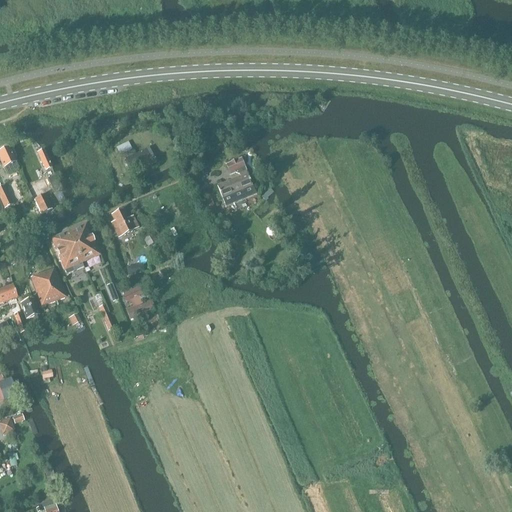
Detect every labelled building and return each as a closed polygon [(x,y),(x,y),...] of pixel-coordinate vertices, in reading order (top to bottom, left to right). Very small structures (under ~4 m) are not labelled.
[(128,142),(116,148),(120,156),(122,155),(132,150),(128,142)] [(0,152),(0,161),(5,171),(11,183),(6,186),(13,199),(21,195),(8,167),(15,163),(8,149),(6,150),(5,149),(2,150),(2,152),(0,152)] [(125,160),(129,169),(140,164),(143,170),(156,164),(148,149),(125,160)] [(44,151),(36,154),(45,172),(52,169),(44,151)] [(227,165),(231,175),(236,173),(239,175),(241,177),(217,187),(223,200),(253,187),(242,159),(227,165)] [(47,179),(52,190),(59,187),(54,176),(47,179)] [(4,187),(0,188),(0,201),(4,209),(12,205),(4,187)] [(34,201),(41,215),(52,210),(45,196),(34,201)] [(211,199),(204,202),(209,215),(217,212),(211,199)] [(111,224),(118,239),(133,232),(123,210),(111,216),(114,222),(111,224)] [(51,239),(64,271),(66,275),(74,272),(72,268),(99,256),(86,224),(51,239)] [(140,233),(155,258),(163,253),(148,228),(140,233)] [(134,267),(126,268),(128,276),(136,274),(134,267)] [(30,279),(42,307),(66,299),(54,270),(30,279)] [(95,295),(104,292),(96,273),(87,277),(95,295)] [(114,283),(107,285),(111,301),(118,300),(114,283)] [(0,290),(0,304),(17,298),(12,286),(0,290)] [(121,293),(125,303),(145,294),(142,286),(121,293)] [(100,294),(95,296),(99,306),(104,304),(100,294)] [(20,304),(26,320),(33,318),(35,325),(41,323),(33,300),(20,304)] [(126,310),(130,320),(155,311),(151,301),(126,310)] [(111,322),(107,312),(101,315),(106,325),(111,322)] [(13,316),(18,327),(24,325),(19,313),(13,316)] [(80,323),(76,315),(70,318),(74,326),(80,323)] [(18,327),(20,334),(26,332),(24,325),(18,327)] [(43,380),(53,379),(53,371),(48,371),(47,368),(41,369),(43,380)] [(4,383),(2,377),(0,377),(0,398),(2,398),(3,400),(17,395),(11,380),(4,383)] [(12,419),(14,425),(24,421),(22,415),(12,419)] [(9,420),(0,423),(0,430),(1,431),(12,427),(9,420)]
